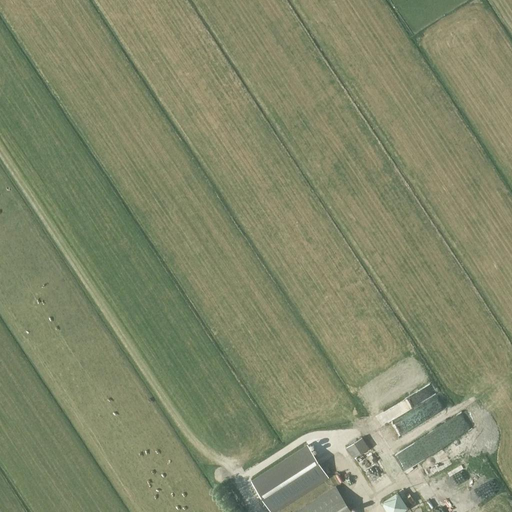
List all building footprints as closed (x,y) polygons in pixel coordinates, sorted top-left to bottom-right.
[(417,464),(394,418),(382,424),(404,470),(417,464)] [(391,482),(360,436),(346,445),(377,492),(391,482)] [(441,471),(474,449),(468,439),(435,461),(441,471)] [(271,511),(327,475),(308,446),(252,482),(271,511)] [(331,465),(339,478),(351,471),(342,458),(331,465)] [(296,511),(351,511),(335,487),(296,511)] [(382,500),(389,511),(395,511),(408,504),(399,490),(382,500)]
